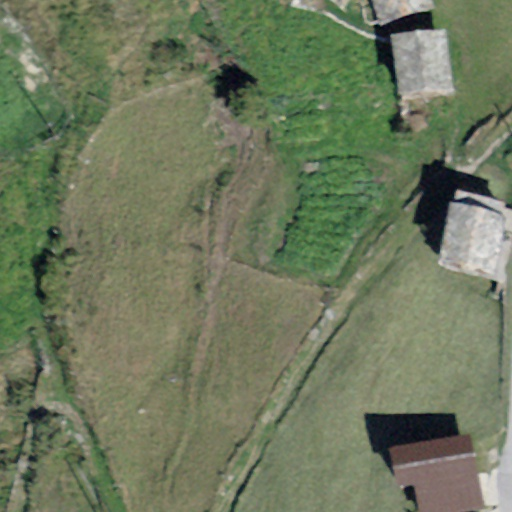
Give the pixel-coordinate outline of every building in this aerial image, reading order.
[(362,0),(304,0),(307,12),(363,1),(362,0)] [(432,0),(381,0),(393,33),(439,17),(432,0)] [(452,47),(401,51),(405,108),(455,106),(452,47)] [(458,218),(447,274),(501,284),(511,228),(458,218)] [(463,511),(485,507),(471,442),(392,459),(401,500),(416,496),(419,511),(463,511)]
